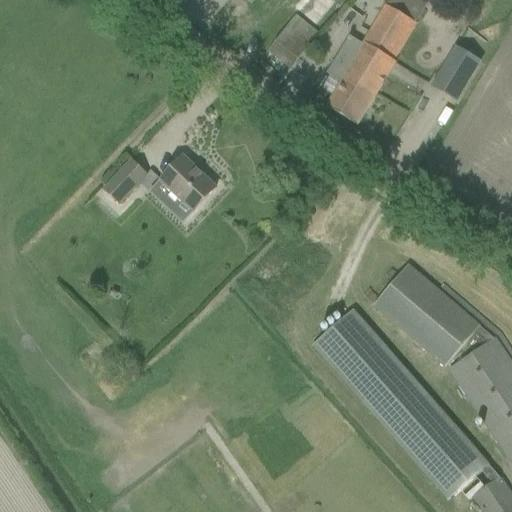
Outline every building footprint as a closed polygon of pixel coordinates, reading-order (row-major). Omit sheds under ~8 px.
[(342,84),(327,109),(358,127),(368,110),(396,65),(392,63),(414,26),(386,7),(363,45),(350,37),(337,58),(327,75),(342,84)] [(296,17),(268,55),(291,71),(318,34),(296,17)] [(433,88),(457,102),(480,63),(457,48),(433,88)] [(161,182),(194,213),(216,190),(183,158),(161,182)] [(104,192),(119,206),(147,176),(132,163),(104,192)] [(448,370),(511,465),(511,366),(494,340),(408,267),(374,307),(446,369),(475,335),(486,345),(448,370)] [(474,498),(483,511),(511,511),(511,498),(500,481),(354,312),(313,347),(448,502),(458,494),(464,501),(489,479),(494,485),(474,498)]
